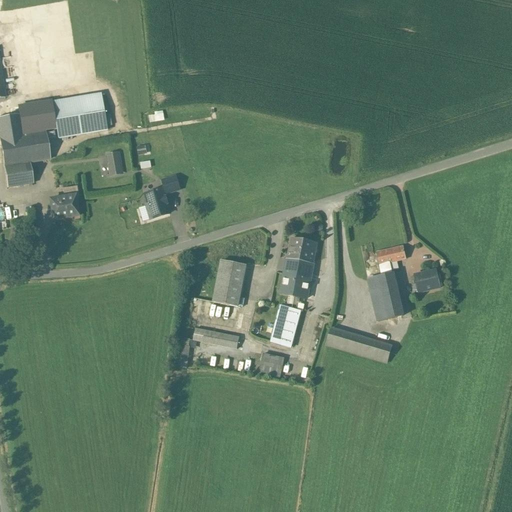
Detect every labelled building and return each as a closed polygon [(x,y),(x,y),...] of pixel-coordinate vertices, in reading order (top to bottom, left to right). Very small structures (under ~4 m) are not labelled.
[(101,95),(51,104),(57,139),(107,130),(101,95)] [(157,111),(158,115),(152,115),(152,122),(167,120),(167,111),(157,111)] [(20,115),(0,118),(0,139),(23,136),(20,115)] [(23,136),(0,139),(0,143),(4,167),(29,163),(50,160),(45,132),(23,136)] [(118,154),(107,155),(111,176),(121,174),(118,154)] [(29,163),(4,167),(8,188),(33,184),(29,163)] [(175,178),(162,181),(165,189),(162,190),(163,195),(179,190),(175,178)] [(76,187),(62,189),(64,198),(74,196),(75,199),(78,198),(76,187)] [(162,190),(146,195),(149,205),(146,206),(150,220),(169,214),(166,205),(167,205),(165,198),(164,198),(163,195),(162,190)] [(64,198),(49,200),(52,220),(61,219),(61,217),(74,215),(73,206),(76,206),(75,199),(74,196),(64,198)] [(316,244),(291,239),(291,240),(288,259),(287,259),(285,269),(311,274),(313,264),(312,264),(316,244)] [(403,247),(376,254),(381,276),(368,279),(371,292),(380,290),(387,320),(401,317),(398,302),(400,302),(399,299),(397,299),(390,264),(406,260),(403,247)] [(244,266),(220,262),(214,303),(238,307),(244,266)] [(311,274),(285,269),(280,294),(306,299),(311,274)] [(435,272),(414,277),(416,285),(413,286),(414,290),(417,289),(418,294),(439,289),(435,272)] [(300,312),(259,301),(250,337),(290,348),(300,312)] [(242,350),(244,336),(199,328),(197,341),(242,350)] [(391,348),(330,330),(325,346),(386,364),(391,348)] [(188,348),(180,347),(178,360),(187,361),(188,348)] [(285,376),(288,357),(265,353),(262,373),(285,376)]
